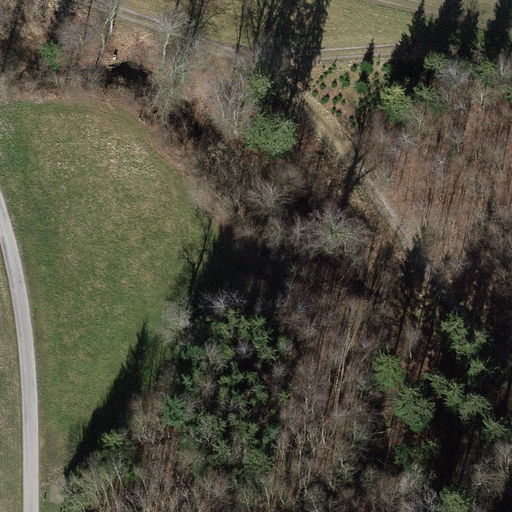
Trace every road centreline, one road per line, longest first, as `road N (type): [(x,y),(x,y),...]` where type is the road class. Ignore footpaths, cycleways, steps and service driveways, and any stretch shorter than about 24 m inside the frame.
road 1 (track): [(511,385),(305,106),(236,51),(91,0)]
road 2 (track): [(511,73),(417,48),(305,57),(236,51)]
